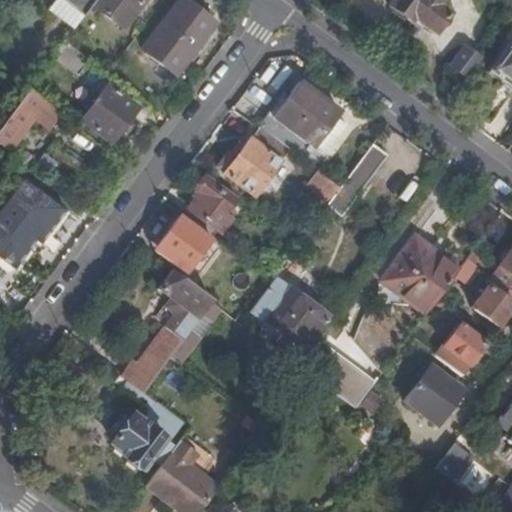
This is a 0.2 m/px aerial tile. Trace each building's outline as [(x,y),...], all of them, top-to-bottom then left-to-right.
[(62,0),(62,1),(83,18),(92,6),(96,0),(62,0)] [(96,0),(92,6),(122,29),(144,0),(96,0)] [(214,25),(208,21),(180,0),(179,0),(141,51),(175,77),(214,25)] [(180,0),(208,21),(211,16),(190,0),(180,0)] [(396,0),(390,8),(409,22),(412,17),(435,34),(448,16),(436,7),(441,0),(396,0)] [(511,40),(511,41),(488,73),(511,90),(511,40)] [(63,44),(54,57),(78,75),(87,61),(63,44)] [(467,79),(481,60),(465,48),(451,67),(467,79)] [(280,98),(257,129),(259,130),(288,151),(303,162),(315,146),(326,153),(345,126),(335,118),(338,114),(298,84),(285,102),(280,98)] [(30,94),(52,111),(55,106),(46,99),(49,95),(36,85),(30,94)] [(111,145),(137,109),(106,87),(81,122),(111,145)] [(0,128),(0,146),(7,152),(33,118),(45,126),(54,112),(52,111),(30,94),(27,92),(0,128)] [(288,151),(259,130),(250,141),(249,140),(223,175),(254,197),(288,151)] [(387,157),(371,145),(338,189),(328,202),(322,211),(338,223),(387,157)] [(338,189),(317,173),(307,186),(328,202),(338,189)] [(43,194),(21,177),(4,199),(26,216),(43,194)] [(189,211),(182,219),(208,238),(214,229),(218,232),(228,219),(227,218),(231,211),(227,208),(232,200),(204,179),(195,192),(199,195),(187,210),(189,211)] [(4,199),(0,204),(0,259),(14,270),(43,231),(48,234),(65,211),(43,194),(26,216),(4,199)] [(183,274),(208,240),(178,217),(158,245),(172,256),(167,263),(183,274)] [(393,291),(424,314),(433,303),(438,297),(458,270),(414,237),(380,282),(382,283),(385,279),(396,288),(393,291)] [(511,247),(490,277),(511,292),(511,247)] [(486,263),(471,252),(466,259),(481,270),(486,263)] [(210,303),(169,272),(156,290),(169,300),(157,315),(168,323),(136,366),(131,363),(121,378),(126,383),(142,394),(169,357),(202,314),(210,303)] [(392,293),(393,291),(396,288),(385,279),(382,283),(381,285),(392,293)] [(301,351),(326,317),(289,289),(288,290),(274,280),(250,313),(301,351)] [(497,327),(511,307),(511,305),(487,287),(471,308),(497,327)] [(441,309),(446,303),(438,297),(433,303),(441,309)] [(226,315),(210,303),(202,314),(218,326),(223,320),(226,315)] [(230,325),(234,320),(226,315),(223,320),(230,325)] [(434,356),(460,376),(484,345),(457,325),(434,356)] [(373,382),(319,341),(298,369),(300,370),(338,399),(352,409),(373,382)] [(434,425),(461,390),(429,365),(402,401),(434,425)] [(338,399),(300,370),(293,380),(331,408),(338,399)] [(126,383),(112,402),(131,416),(112,441),(112,446),(124,456),(122,458),(140,471),(149,458),(160,466),(174,447),(168,443),(182,424),(142,394),(126,383)] [(511,400),(495,424),(505,432),(503,436),(507,439),(506,441),(511,444),(511,400)] [(182,436),(178,442),(196,455),(186,469),(197,478),(199,475),(212,457),(182,436)] [(174,447),(160,466),(144,487),(160,500),(163,496),(177,506),(173,511),(198,511),(217,488),(199,475),(197,478),(186,469),(196,455),(178,442),(174,447)] [(433,469),(437,473),(452,484),(470,460),(451,445),(433,469)] [(468,470),(500,495),(511,480),(511,470),(485,449),(468,470)] [(391,509),(414,479),(390,461),(367,491),(391,509)] [(511,511),(511,486),(492,511),(511,511)]
